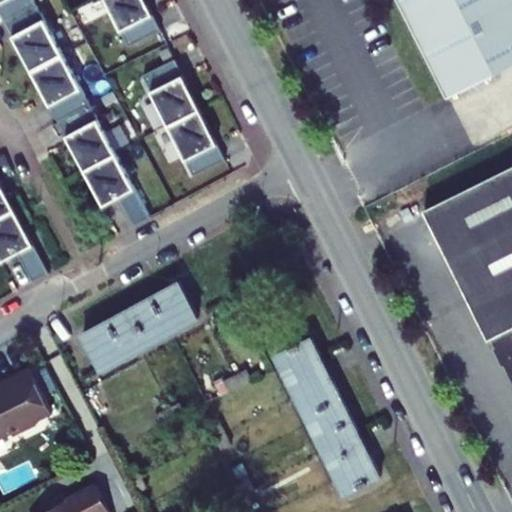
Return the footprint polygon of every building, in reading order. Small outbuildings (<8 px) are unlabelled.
[(33,0),(0,0),(0,12),(31,71),(63,54),(33,0)] [(105,0),(129,47),(161,31),(146,0),(105,0)] [(511,0),(398,0),(448,99),(511,66),(511,0)] [(63,54),(31,71),(58,121),(90,104),(63,54)] [(144,75),(169,126),(201,110),(176,59),(144,75)] [(90,104),(58,121),(84,170),(116,153),(90,104)] [(169,126),(194,176),(226,160),(201,110),(169,126)] [(116,153),(84,170),(104,206),(119,197),(134,226),(151,217),(116,153)] [(511,167),(426,211),(489,340),(492,338),(498,350),(504,347),(510,358),(504,361),(511,377),(511,167)] [(18,254),(34,282),(50,272),(0,177),(0,254),(4,261),(18,254)] [(103,370),(200,318),(180,282),(84,334),(103,370)] [(325,363),(313,338),(277,355),(339,479),(347,495),(382,477),(370,452),(366,454),(360,440),(363,439),(332,376),(328,377),(322,364),(325,363)] [(498,350),(504,361),(510,358),(504,347),(498,350)] [(325,363),(322,364),(328,377),(332,376),(325,363)] [(53,412),(31,369),(0,384),(0,438),(12,432),(14,435),(37,423),(36,420),(53,412)] [(252,380),(247,371),(236,376),(241,386),(252,380)] [(241,386),(236,376),(225,382),(230,392),(241,386)] [(186,413),(181,404),(170,409),(174,419),(186,413)] [(174,419),(170,409),(158,415),(163,425),(174,419)] [(226,434),(221,423),(211,427),(217,439),(226,434)] [(232,445),(226,434),(217,439),(222,450),(232,445)] [(370,452),(363,439),(360,440),(366,454),(370,452)] [(142,476),(136,466),(127,471),(133,482),(142,476)] [(148,488),(142,476),(133,482),(139,493),(148,488)] [(253,488),(248,477),(238,482),(243,493),(253,488)] [(112,511),(97,483),(68,499),(64,492),(51,499),(54,506),(42,511),(112,511)] [(259,499),(253,488),(243,493),(249,504),(259,499)]
